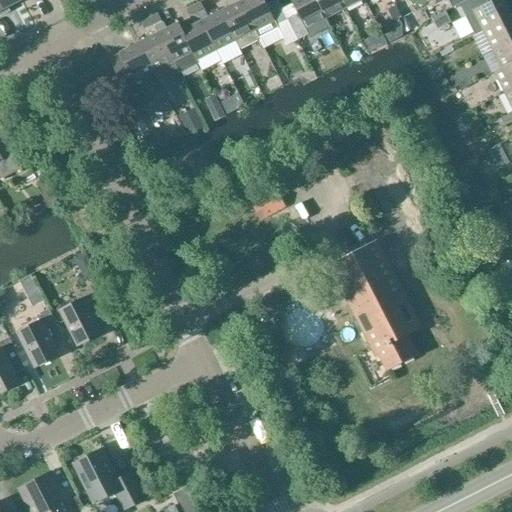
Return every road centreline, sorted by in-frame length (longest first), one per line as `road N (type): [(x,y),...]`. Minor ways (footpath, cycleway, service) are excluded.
road 1 (residential): [(203,362),(47,40)]
road 2 (residential): [(0,442),(34,442),(203,362)]
road 3 (residential): [(281,511),(203,362)]
